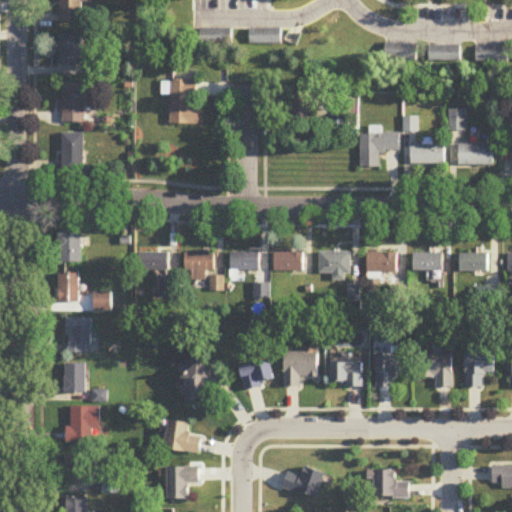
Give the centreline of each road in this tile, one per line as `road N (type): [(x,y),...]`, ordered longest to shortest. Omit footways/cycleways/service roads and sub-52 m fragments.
road 1 (residential): [(24,511),(17,0)]
road 2 (residential): [(0,201),(511,207)]
road 3 (residential): [(511,427),(275,428),(246,442)]
road 4 (residential): [(345,0),(381,28),(511,36)]
